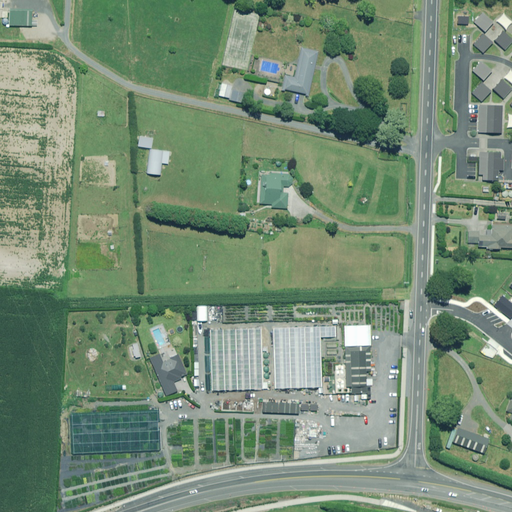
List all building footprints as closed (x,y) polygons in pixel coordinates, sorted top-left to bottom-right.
[(38,16),(38,11),(11,10),(10,25),(32,26),(33,16),(38,16)] [(493,22),(482,12),(474,22),(485,32),(493,22)] [(511,42),(511,37),(503,30),(495,40),(506,50),(511,42)] [(482,32),(472,44),(482,52),(492,41),(482,32)] [(319,51),(302,47),(296,77),(286,75),(283,89),(310,95),(319,51)] [(492,70),(481,61),(472,70),(483,80),(492,70)] [(511,89),(501,80),(493,89),(503,99),(511,89)] [(482,82),(471,94),(481,102),(491,90),(482,82)] [(232,85),(223,83),(220,96),(230,98),(232,85)] [(243,92),(233,90),(231,100),(241,102),(243,92)] [(501,134),(502,106),(486,105),(485,133),(501,134)] [(154,138),(140,136),(139,147),(153,148),(154,138)] [(170,152),(152,150),(149,174),(162,175),(164,163),(169,164),(170,152)] [(504,153),(487,152),(486,180),(497,181),(498,170),(503,171),(504,153)] [(292,173),(270,173),(270,175),(266,175),(265,199),(261,199),(261,204),(273,204),(273,208),(288,208),(289,192),(285,192),(285,186),(291,187),(292,173)] [(511,225),(492,225),(492,236),(479,235),(480,231),(469,231),(469,242),(479,243),(479,246),(487,247),(487,249),(501,249),(501,247),(511,247),(511,225)] [(345,326),(346,347),(372,346),(371,325),(345,326)] [(275,328),(276,388),(323,387),(322,337),(337,337),(337,327),(275,328)] [(264,389),(263,329),(211,331),(213,391),(264,389)] [(347,352),(348,387),(368,387),(367,351),(347,352)] [(161,355),(152,359),(167,396),(178,392),(175,382),(183,379),(182,377),(188,374),(180,354),(172,357),(173,360),(164,363),(161,355)] [(489,439),(459,429),(454,443),(484,453),(489,439)]
